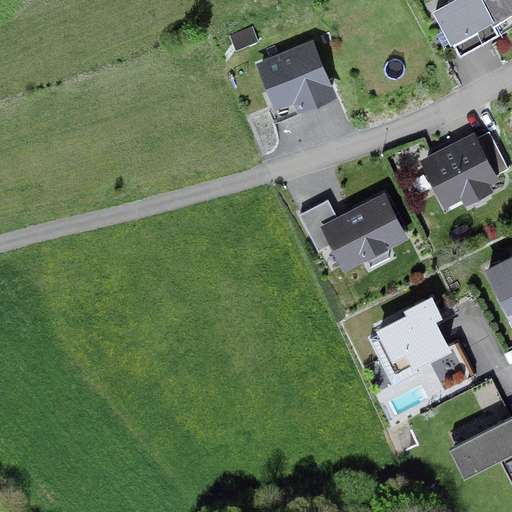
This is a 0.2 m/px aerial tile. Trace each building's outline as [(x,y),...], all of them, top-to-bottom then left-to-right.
[(451,43),(483,26),(472,6),(468,0),(464,0),(436,16),(451,43)] [(483,26),(511,10),(511,0),(480,0),(481,1),(472,6),(483,26)] [(329,86),(311,43),(257,66),(275,109),(329,86)] [(506,169),(489,137),(474,144),(472,139),(423,164),(443,201),(460,193),(462,198),(485,187),(482,181),(506,169)] [(401,236),(381,198),(336,221),(325,201),(298,215),(316,251),(331,243),(343,266),(382,246),(401,236)] [(511,258),(486,271),(509,316),(511,314),(511,258)] [(412,364),(445,347),(430,317),(436,313),(429,299),(405,311),(408,316),(378,331),(391,356),(404,350),(412,364)] [(498,459),(511,487),(511,414),(447,447),(462,477),(498,459)]
